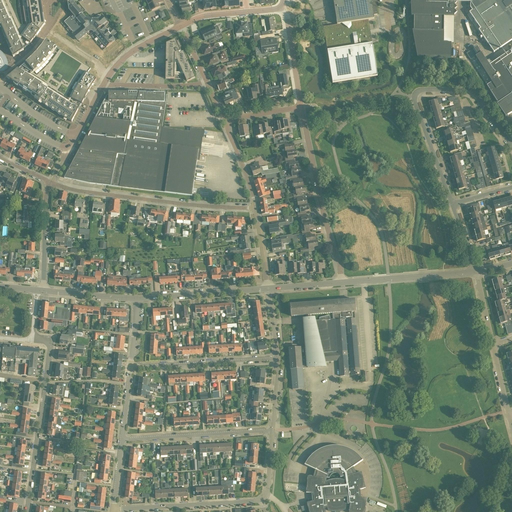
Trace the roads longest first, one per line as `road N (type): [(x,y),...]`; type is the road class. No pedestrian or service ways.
road 1 (residential): [(52,180),(183,204),(255,207)]
road 2 (residential): [(341,282),(300,106)]
road 3 (residential): [(272,430),(121,438)]
road 4 (residential): [(277,357),(131,365)]
road 5 (unclassified): [(341,282),(476,272)]
road 6 (unclassified): [(268,288),(136,298)]
road 7 (residential): [(45,380),(26,511)]
road 8 (residential): [(511,144),(471,90),(417,92)]
